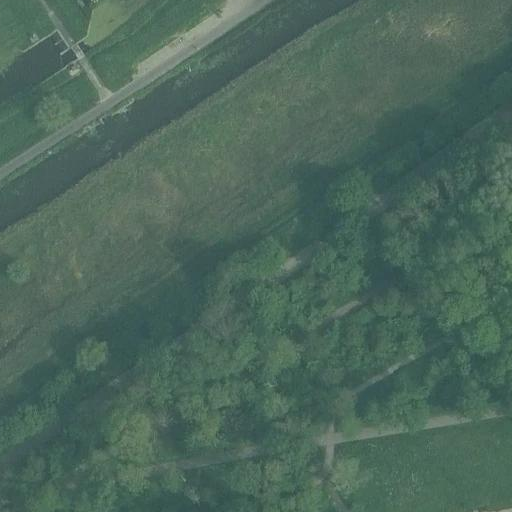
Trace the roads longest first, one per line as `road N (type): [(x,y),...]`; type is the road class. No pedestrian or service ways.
road 1 (unclassified): [(0,464),(511,116)]
road 2 (unknown): [(29,511),(196,393),(410,277),(460,240),(489,227),(511,229)]
